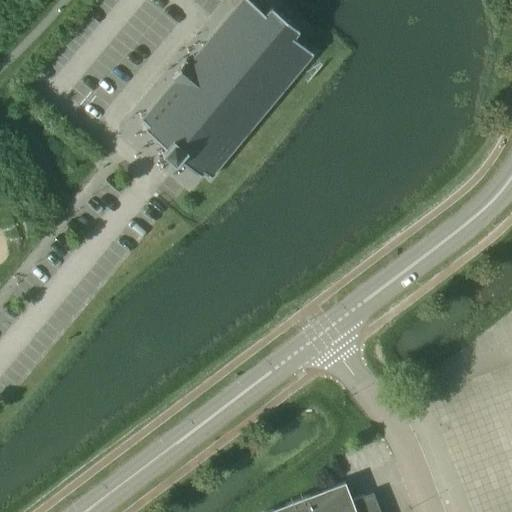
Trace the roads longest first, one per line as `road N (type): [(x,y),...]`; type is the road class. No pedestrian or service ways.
road 1 (tertiary): [(85,511),(319,334)]
road 2 (tertiary): [(319,334),(489,205),(511,174)]
road 3 (residential): [(0,354),(142,186)]
road 4 (unclassified): [(428,511),(402,438),(319,334)]
